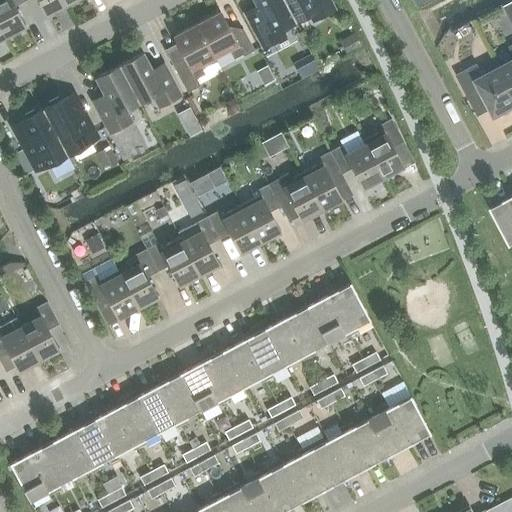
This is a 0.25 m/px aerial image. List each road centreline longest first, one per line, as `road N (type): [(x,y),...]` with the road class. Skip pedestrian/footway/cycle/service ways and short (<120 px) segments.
road 1 (residential): [(100,373),(476,174)]
road 2 (residential): [(100,373),(0,179)]
road 3 (residential): [(476,174),(384,0)]
road 4 (residential): [(0,87),(163,0)]
road 5 (residential): [(372,511),(511,438)]
